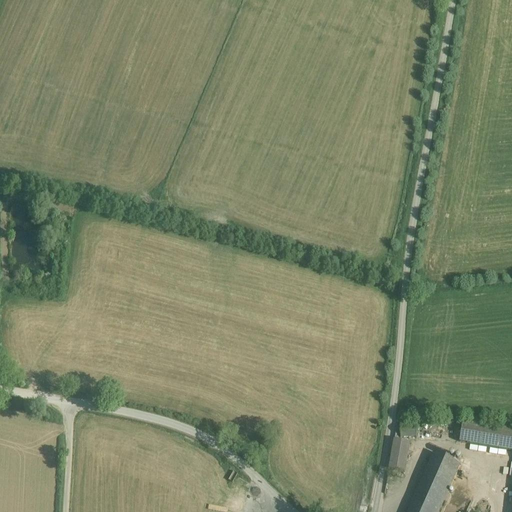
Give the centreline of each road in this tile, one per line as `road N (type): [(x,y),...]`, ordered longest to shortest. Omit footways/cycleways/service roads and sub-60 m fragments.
road 1 (unclassified): [(376,511),(454,0)]
road 2 (track): [(289,511),(229,453),(174,424),(0,390)]
